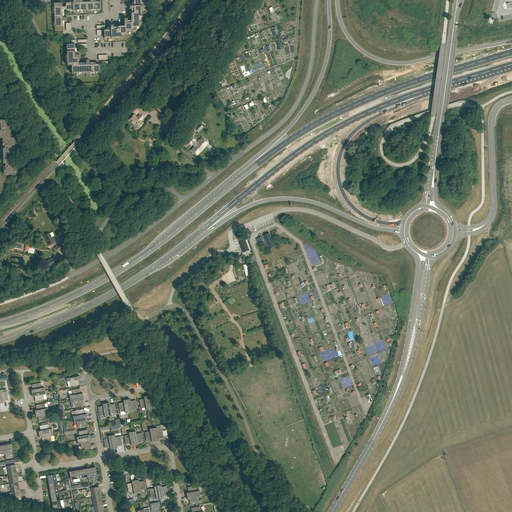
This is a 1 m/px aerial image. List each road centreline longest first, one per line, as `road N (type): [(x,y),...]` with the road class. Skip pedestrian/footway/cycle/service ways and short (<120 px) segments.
road 1 (primary): [(204,228),(294,156),(356,119),(511,67)]
road 2 (primary): [(405,223),(370,219),(343,198),(338,168),(351,139),(398,114),(511,76)]
road 3 (primary): [(511,50),(356,103),(239,177)]
road 4 (primary): [(239,177),(119,271),(0,323)]
road 5 (primary): [(0,341),(109,295),(204,228)]
road 6 (unclassified): [(212,177),(293,108),(311,62),(316,0)]
road 7 (primary): [(204,228),(259,201),(292,198),(404,234)]
road 8 (unclassified): [(212,177),(167,127),(235,0)]
road 9 (primary): [(511,41),(405,63),(380,60),(350,39),(337,0)]
road 10 (primary): [(329,0),(327,54),(313,93),(239,177)]
road 11 (secondary): [(457,0),(433,178)]
road 12 (unclassified): [(65,279),(130,242),(212,177)]
road 13 (tertiary): [(388,409),(412,349),(430,256)]
road 14 (tertiary): [(418,254),(388,409)]
road 15 (tertiary): [(511,99),(491,118),(493,207),(480,227)]
